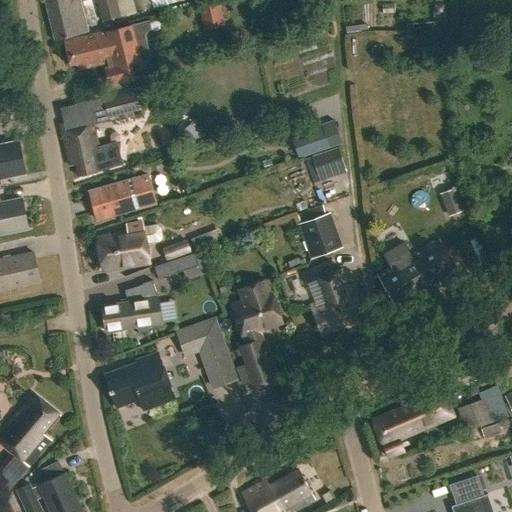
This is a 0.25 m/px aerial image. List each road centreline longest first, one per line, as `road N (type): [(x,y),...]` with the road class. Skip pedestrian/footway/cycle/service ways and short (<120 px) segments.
road 1 (residential): [(119,511),(91,402),(27,0)]
road 2 (track): [(375,385),(334,0)]
road 3 (tertiary): [(151,511),(344,405)]
road 4 (tertiary): [(344,405),(511,308)]
